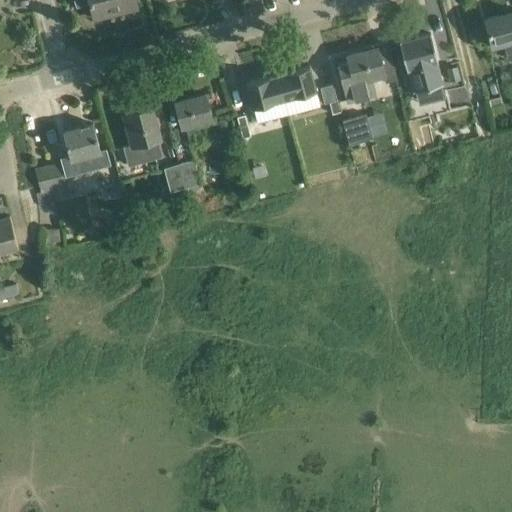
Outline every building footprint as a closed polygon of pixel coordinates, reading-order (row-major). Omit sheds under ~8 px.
[(73,0),(75,8),(90,3),(95,19),(96,19),(95,15),(120,9),(120,12),(137,8),(134,0),(73,0)] [(511,12),(485,19),(492,44),(487,45),(492,62),(511,56),(511,12)] [(430,34),(400,42),(405,61),(407,68),(412,85),(413,91),(407,92),(415,121),(451,111),(446,91),(466,86),(460,66),(440,71),(437,60),(436,53),(430,34)] [(377,48),(348,56),(350,63),(339,66),(348,101),(375,94),(370,77),(384,74),(384,73),(395,70),(389,49),(378,52),(377,48)] [(310,66),(278,74),(284,99),(316,90),(310,66)] [(278,74),(246,83),(253,107),(284,99),(278,74)] [(326,101),(337,99),(335,85),(324,86),(326,101)] [(212,119),(210,113),(205,94),(176,102),(182,126),(185,126),(190,145),(206,141),(201,121),(212,119)] [(337,100),(329,102),(333,114),(341,112),(337,100)] [(160,139),(157,127),(152,108),(127,115),(131,130),(128,131),(132,147),(122,149),(127,168),(161,158),(157,140),(160,139)] [(350,143),(374,137),(367,113),(344,120),(350,143)] [(93,124),(64,132),(71,160),(84,156),(87,168),(92,167),(96,183),(116,177),(109,149),(100,151),(93,124)] [(194,160),(179,164),(185,186),(200,182),(194,160)] [(39,204),(55,200),(70,196),(62,162),(35,169),(41,193),(37,194),(39,204)] [(179,164),(164,168),(170,191),(185,186),(179,164)] [(55,202),(41,204),(43,218),(57,216),(55,202)] [(10,216),(0,218),(0,266),(20,261),(17,246),(18,246),(15,235),(10,216)] [(43,242),(60,243),(60,229),(43,230),(43,242)] [(5,298),(19,294),(16,284),(2,288),(5,298)]
